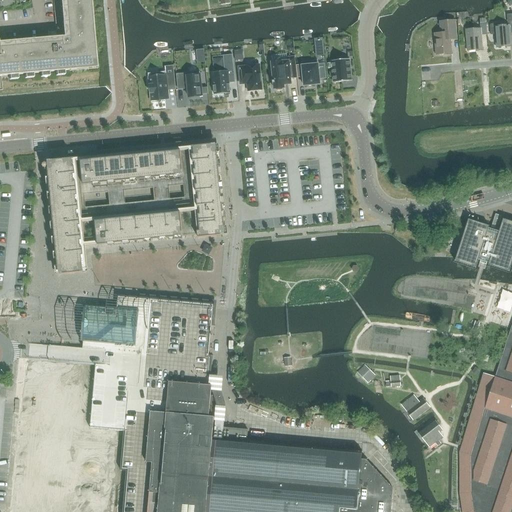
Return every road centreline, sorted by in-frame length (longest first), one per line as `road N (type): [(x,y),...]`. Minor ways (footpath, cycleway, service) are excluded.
road 1 (tertiary): [(0,147),(353,118)]
road 2 (tertiary): [(353,118),(368,191),(384,208),(438,208),(511,188)]
road 3 (residential): [(382,0),(367,35),(369,93),(353,118)]
